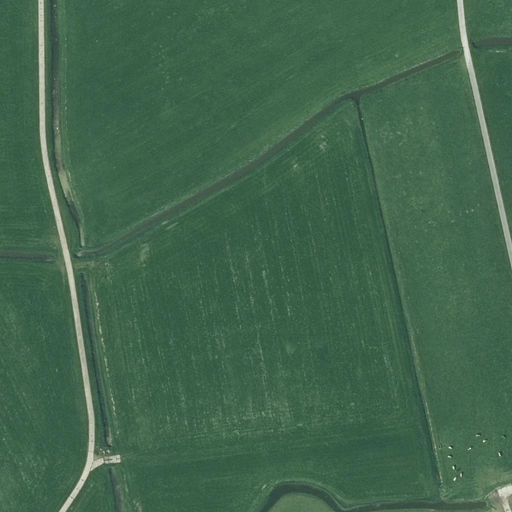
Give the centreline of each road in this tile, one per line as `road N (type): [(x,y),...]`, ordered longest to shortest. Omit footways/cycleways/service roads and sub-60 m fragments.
road 1 (track): [(61,511),(88,467),(92,436),(44,147),(44,0)]
road 2 (track): [(511,260),(458,0)]
